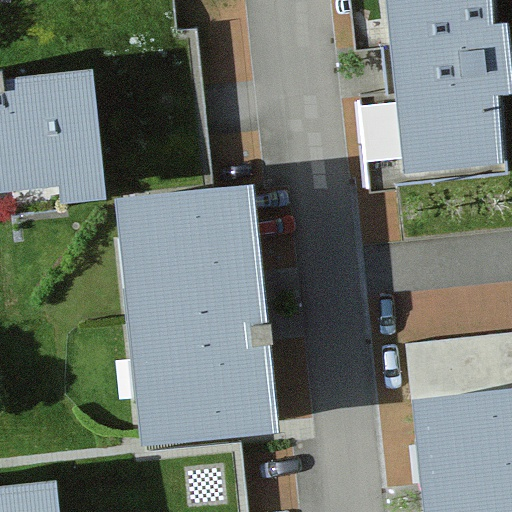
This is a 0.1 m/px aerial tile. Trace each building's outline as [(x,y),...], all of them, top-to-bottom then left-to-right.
[(201,168),(194,0),(151,0),(133,1),(137,109),(184,107),(184,118),(156,119),(158,170),(201,168)] [(376,192),(511,178),(511,132),(509,98),(511,97),(511,28),(500,30),(496,0),(360,0),(366,53),(390,51),(395,102),(368,105),(376,192)] [(101,74),(0,85),(0,214),(116,202),(101,74)] [(266,189),(128,204),(155,450),(293,435),(266,189)] [(511,511),(511,381),(410,395),(425,511),(511,511)] [(75,511),(70,470),(0,478),(0,511),(75,511)]
